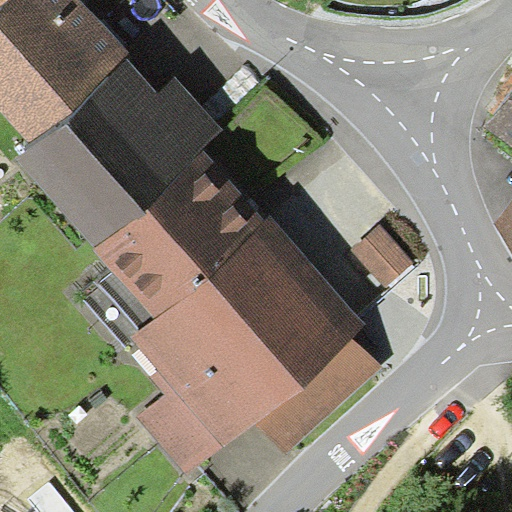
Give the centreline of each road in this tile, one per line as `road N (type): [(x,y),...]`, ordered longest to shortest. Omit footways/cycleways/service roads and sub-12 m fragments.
road 1 (residential): [(279,511),(412,383),(489,324)]
road 2 (residential): [(408,89),(465,232),(489,324)]
road 3 (tertiary): [(234,0),(323,55),(408,89)]
road 4 (tertiary): [(511,10),(408,89)]
